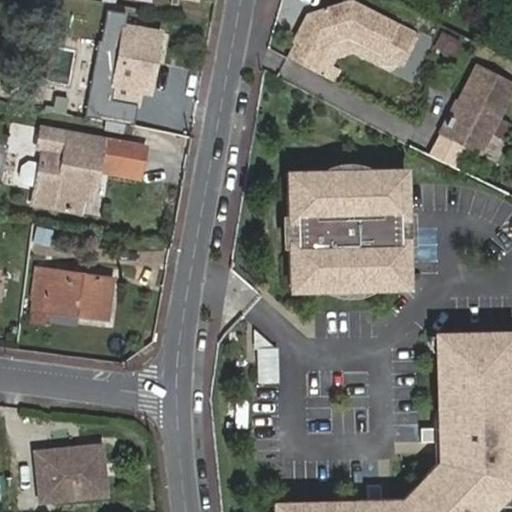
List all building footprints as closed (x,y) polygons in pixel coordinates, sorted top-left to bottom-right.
[(289,58),(322,74),(336,44),(358,39),(387,54),(404,23),(357,0),(354,0),(315,12),(307,29),(300,31),(294,42),(297,44),(289,58)] [(106,12),(85,117),(104,121),(108,102),(136,107),(139,91),(148,93),(159,31),(123,24),(124,15),(106,12)] [(308,15),(300,31),(307,29),(315,12),(308,15)] [(467,103),(451,135),(490,154),(511,108),(511,80),(480,65),(462,100),(467,103)] [(446,132),(451,135),(467,103),(462,100),(446,132)] [(108,102),(104,121),(133,126),(136,107),(108,102)] [(99,165),(142,173),(146,147),(42,127),(28,203),(81,214),(83,199),(92,202),(97,171),(99,165)] [(141,179),(142,173),(99,165),(97,171),(141,179)] [(402,168),(284,172),(288,290),(406,286),(402,168)] [(42,324),(44,310),(107,319),(112,279),(37,268),(33,298),(31,309),(30,323),(42,324)] [(511,406),(509,332),(438,334),(442,457),(394,500),(269,504),(269,511),(484,511),(505,490),(511,490),(511,406)] [(255,341),(255,382),(277,382),(278,341),(255,341)] [(98,448),(35,453),(39,501),(104,495),(98,448)]
